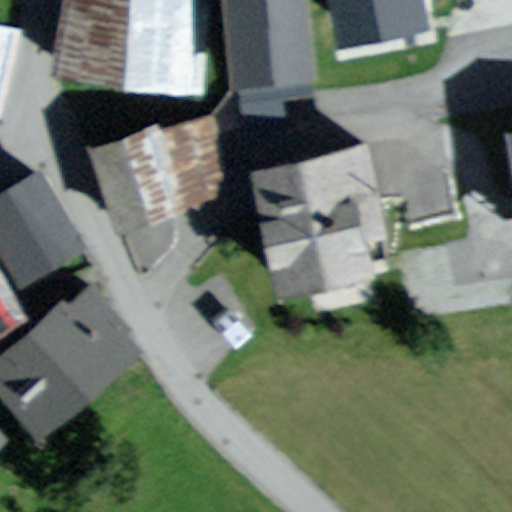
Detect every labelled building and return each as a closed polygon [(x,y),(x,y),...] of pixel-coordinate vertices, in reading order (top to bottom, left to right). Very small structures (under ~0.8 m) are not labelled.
[(76,0),(71,68),(197,78),(203,0),(76,0)] [(310,0),(230,0),(239,68),(318,59),(310,0)] [(341,0),(346,25),(419,10),(416,0),(341,0)] [(189,121),(94,151),(113,211),(208,180),(189,121)] [(353,152),(267,169),(289,277),(374,259),(353,152)] [(50,174),(0,203),(0,230),(25,273),(87,238),(50,174)] [(0,280),(0,316),(16,308),(0,280)] [(97,280),(0,360),(46,414),(143,334),(97,280)]
